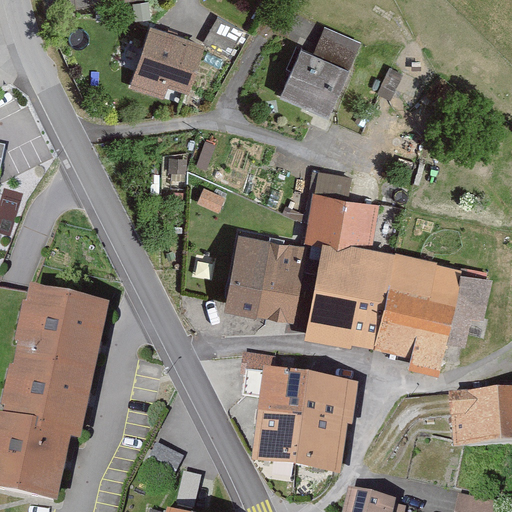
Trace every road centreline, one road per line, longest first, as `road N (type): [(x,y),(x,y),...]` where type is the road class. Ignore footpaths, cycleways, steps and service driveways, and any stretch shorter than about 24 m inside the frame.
road 1 (unclassified): [(261,511),(74,157),(24,47),(13,0)]
road 2 (unknown): [(74,157),(192,124),(374,165)]
